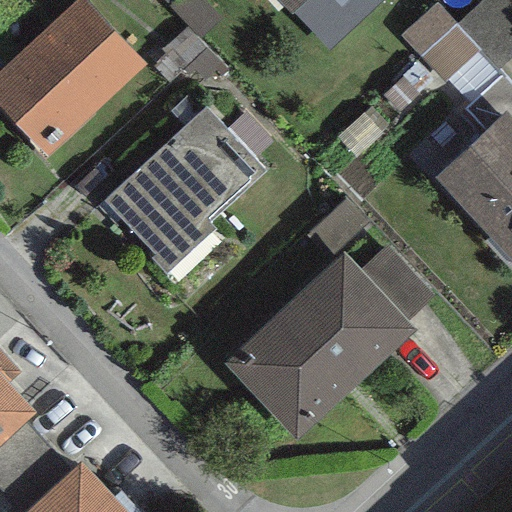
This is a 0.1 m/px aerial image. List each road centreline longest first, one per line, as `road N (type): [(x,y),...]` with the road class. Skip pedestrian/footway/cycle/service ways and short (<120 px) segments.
road 1 (residential): [(0,258),(241,511)]
road 2 (residential): [(385,511),(511,394)]
